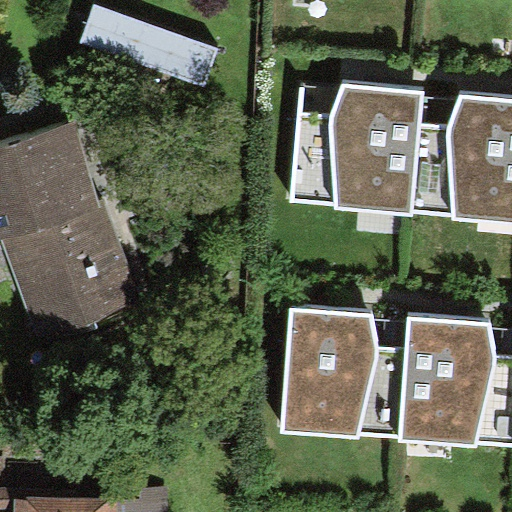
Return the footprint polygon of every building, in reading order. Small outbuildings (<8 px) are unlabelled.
[(218,39),(103,0),(99,0),(91,12),(85,32),(207,73),(218,39)] [(414,79),(293,69),(281,205),(403,215),(414,79)] [(511,86),(414,79),(403,215),(511,224),(511,86)] [(70,133),(0,156),(0,257),(12,253),(41,337),(129,307),(70,133)] [(388,438),(398,301),(278,293),(268,430),(388,438)] [(508,446),(511,392),(511,309),(398,301),(388,438),(508,446)] [(0,511),(15,511),(17,481),(0,480),(0,511)] [(107,511),(108,483),(17,481),(15,511),(107,511)]
